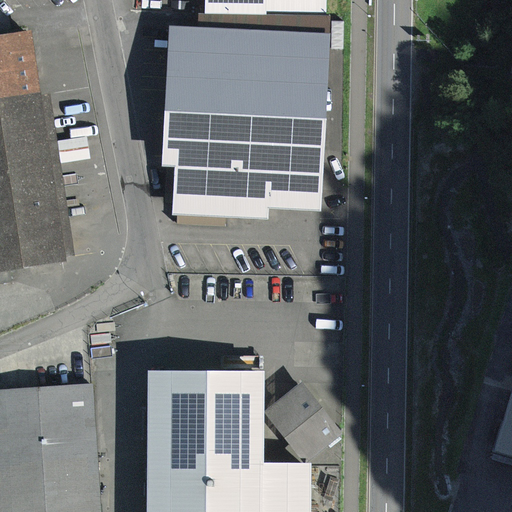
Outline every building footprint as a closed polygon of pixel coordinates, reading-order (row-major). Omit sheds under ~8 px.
[(326,13),(326,0),(204,0),(204,11),(326,13)] [(44,33),(0,39),(0,278),(80,266),(44,33)] [(323,46),(174,38),(167,158),(180,158),(177,223),(224,226),(226,207),(252,208),(253,196),(315,200),(323,46)] [(260,375),(155,373),(152,511),(304,511),(305,467),(258,466),(260,375)] [(100,511),(91,387),(0,394),(0,511),(100,511)] [(511,387),(493,449),(511,455),(511,387)] [(338,433),(300,389),(271,414),(309,458),(338,433)]
